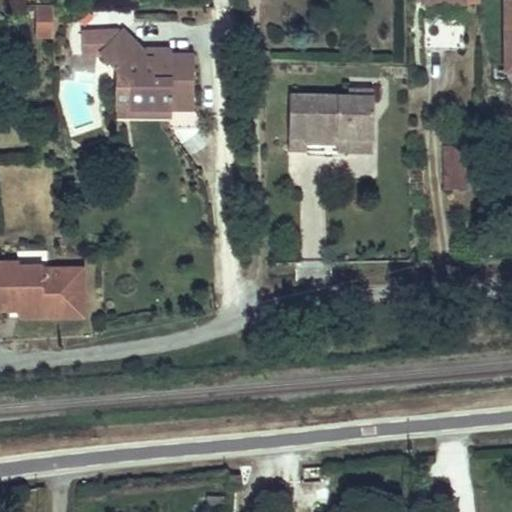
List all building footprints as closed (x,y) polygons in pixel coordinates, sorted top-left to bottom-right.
[(464,50),(463,0),(423,0),(424,50),(464,50)] [(53,36),(53,7),(36,7),(36,36),(53,36)] [(193,108),(192,56),(171,55),(171,50),(151,50),(151,58),(145,58),(145,54),(141,49),(124,31),(111,44),(99,31),(81,32),(83,56),(100,55),(118,73),(127,82),(126,108),(171,108),(172,108),(193,108)] [(151,58),(151,50),(141,49),(145,54),(145,58),(151,58)] [(171,119),(171,108),(126,108),(127,82),(118,73),(117,119),(171,119)] [(347,96),(373,96),(373,88),(348,87),(347,96)] [(371,152),(373,96),(347,96),(289,94),(288,150),(371,152)] [(480,116),(479,106),(469,106),(469,116),(480,116)] [(198,129),(198,116),(193,108),(172,108),(172,129),(198,129)] [(181,146),(198,133),(198,129),(172,129),(181,146)] [(466,188),(465,148),(445,148),(445,188),(466,188)] [(172,253),(173,238),(132,233),(130,248),(172,253)] [(0,310),(19,310),(42,309),(42,317),(83,317),(83,269),(43,269),(43,266),(19,267),(19,263),(0,262),(0,310)] [(42,317),(42,309),(19,310),(19,318),(42,317)] [(243,485),(242,474),(227,476),(228,486),(243,485)]
